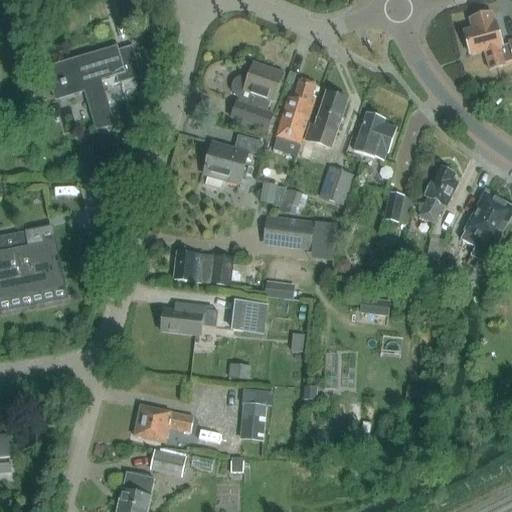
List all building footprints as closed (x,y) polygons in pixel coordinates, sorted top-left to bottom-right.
[(472,31),(464,33),(470,57),(484,53),(489,71),(511,64),(511,55),(509,45),(502,48),(495,25),(492,14),(469,20),(472,31)] [(117,50),(46,70),(53,94),(85,84),(99,133),(116,128),(103,83),(117,79),(119,87),(142,80),(133,49),(118,53),(117,50)] [(248,81),(246,81),(244,80),(242,80),(240,80),(237,81),(235,82),(233,84),(232,85),(231,87),(231,88),(231,89),(231,90),(231,92),(231,94),(231,95),(232,96),(233,99),(235,100),(237,101),(241,102),(239,106),(236,105),(230,121),(267,134),(273,117),(262,114),(266,102),(273,105),(282,77),(253,67),(248,81)] [(314,88),(299,83),(293,102),(288,100),(274,139),(299,148),(315,100),(311,99),(314,88)] [(310,129),(306,142),(332,151),(347,103),(326,96),(315,130),(310,129)] [(500,102),(493,96),(490,100),(497,106),(500,102)] [(369,120),(366,119),(354,155),(372,161),(375,152),(387,156),(395,133),(381,128),(382,125),(378,123),(379,119),(371,116),(369,120)] [(262,148),(237,141),(234,154),(213,148),(205,176),(208,177),(206,186),(221,190),(223,182),(240,186),(247,161),(258,164),(262,148)] [(352,179),(328,171),(318,199),(342,207),(352,179)] [(442,175),(438,173),(431,187),(425,188),(422,196),(425,203),(424,205),(418,205),(418,213),(420,214),(417,220),(431,227),(440,208),(446,211),(456,188),(452,186),(454,181),(448,178),(450,174),(443,171),(442,175)] [(75,212),(79,229),(117,220),(107,181),(80,187),(86,210),(75,212)] [(276,192),(262,190),(259,207),(273,209),(276,192)] [(303,195),(290,191),(286,203),(299,207),(303,195)] [(400,199),(386,196),(381,224),(394,226),(400,199)] [(511,214),(511,212),(484,198),(460,243),(475,251),(470,260),(490,271),(500,254),(493,251),(511,214)] [(266,220),(262,244),(311,251),(315,226),(266,220)] [(26,234),(0,238),(0,301),(61,290),(52,242),(28,247),(26,234)] [(175,256),(172,284),(229,289),(231,262),(175,256)] [(441,260),(415,257),(412,282),(438,285),(441,260)] [(347,262),(342,260),(337,263),(335,268),(338,273),(343,275),(348,272),(350,267),(347,262)] [(452,264),(441,263),(439,285),(450,286),(452,264)] [(264,298),(292,302),(294,289),(266,285),(264,298)] [(376,317),(388,319),(390,303),(378,302),(376,317)] [(268,306),(235,303),(231,333),(264,337),(268,306)] [(210,311),(174,307),(173,314),(162,313),(160,335),(199,339),(200,329),(208,330),(210,311)] [(304,336),(292,335),(290,354),(303,355),(304,336)] [(252,368),(229,365),(227,379),(250,382),(252,368)] [(431,389),(407,387),(405,402),(429,405),(431,389)] [(304,401),(313,402),(315,389),(305,388),(304,401)] [(273,394),(243,391),(241,406),(243,406),(240,442),(264,445),(267,408),(272,409),(273,394)] [(193,421),(141,409),(134,439),(164,446),(168,430),(189,435),(193,421)] [(0,475),(10,474),(6,441),(0,441),(0,475)] [(187,459),(153,451),(149,472),(182,480),(187,459)] [(244,462),(230,462),(230,475),(244,475),(244,462)] [(146,511),(153,482),(125,475),(116,511),(146,511)]
